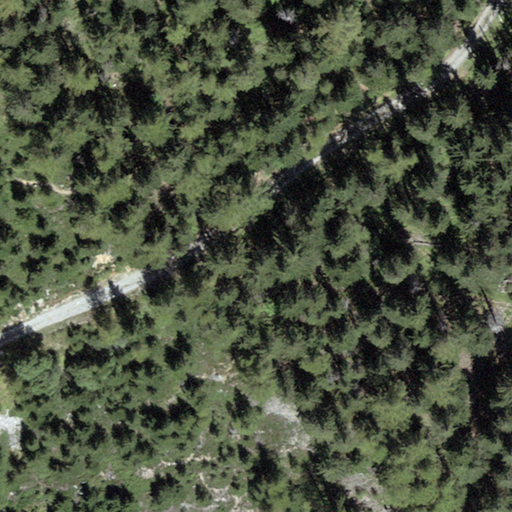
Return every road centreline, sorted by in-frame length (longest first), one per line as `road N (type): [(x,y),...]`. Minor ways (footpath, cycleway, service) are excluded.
road 1 (track): [(0,341),(173,264),(469,54),(502,0)]
road 2 (track): [(511,251),(294,268),(173,264)]
